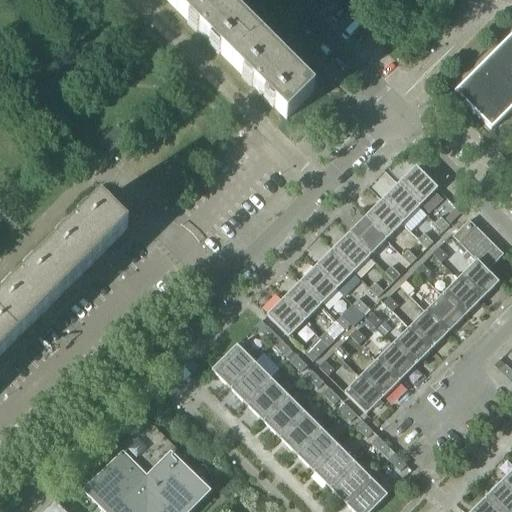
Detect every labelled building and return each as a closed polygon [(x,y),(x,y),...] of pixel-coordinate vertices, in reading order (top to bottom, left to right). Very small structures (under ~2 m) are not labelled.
[(164,0),(285,121),(285,120),(285,121),(313,93),(291,71),(296,66),(285,55),(280,60),(237,17),(242,12),(231,0),(226,5),(220,0),(164,0)] [(511,35),(453,94),(490,132),(510,111),(511,112),(511,35)] [(116,128),(99,145),(108,155),(126,138),(116,128)] [(415,169),(396,188),(417,209),(436,190),(415,169)] [(396,188),(379,205),(401,226),(417,209),(396,188)] [(99,203),(18,284),(0,301),(0,357),(127,231),(126,230),(127,230),(99,202),(99,203)] [(379,205),(363,221),(384,242),(401,226),(379,205)] [(428,220),(433,225),(442,234),(448,228),(434,214),(428,220)] [(363,221),(346,237),(368,259),(384,242),(363,221)] [(452,239),(460,247),(476,230),(468,222),(452,239)] [(460,247),(468,255),(484,239),(476,230),(460,247)] [(417,242),(426,250),(432,244),(423,236),(417,242)] [(346,237),(330,254),(352,275),(368,259),(346,237)] [(468,255),(476,263),(492,247),(484,239),(468,255)] [(392,250),(409,267),(415,261),(406,252),(405,253),(397,245),(392,250)] [(492,247),(476,263),(486,273),(502,257),(492,247)] [(437,250),(431,256),(440,265),(446,259),(437,250)] [(330,254),(313,270),(335,292),(352,275),(330,254)] [(476,263),(457,282),(479,303),(497,284),(486,273),(476,263)] [(421,266),(415,272),(424,281),(430,275),(421,266)] [(384,274),(393,283),(399,277),(390,268),(384,274)] [(313,270),(297,287),(318,308),(335,292),(313,270)] [(457,282),(441,298),(462,319),(479,303),(457,282)] [(398,289),(407,297),(413,291),(404,283),(398,289)] [(368,291),(376,300),(382,294),(374,285),(368,291)] [(297,287),(280,303),(302,324),(318,308),(297,287)] [(441,298),(424,314),(446,336),(462,319),(441,298)] [(388,299),(382,305),(391,314),(397,308),(388,299)] [(351,307),(360,316),(366,310),(357,301),(351,307)] [(302,324),(280,303),(266,318),(287,339),(302,324)] [(424,314),(408,330),(430,352),(446,336),(424,314)] [(365,322),(374,331),(380,325),(372,316),(365,322)] [(340,318),(334,324),(343,333),(349,327),(340,318)] [(343,333),(334,324),(318,340),(327,349),(343,333)] [(383,338),(390,331),(384,324),(377,331),(383,338)] [(260,334),(272,346),(278,340),(266,328),(260,334)] [(408,330),(391,347),(413,369),(430,352),(408,330)] [(355,332),(349,338),(358,347),(364,341),(355,332)] [(278,340),(272,346),(283,358),(289,351),(278,340)] [(391,347),(375,364),(396,385),(413,369),(391,347)] [(211,373),(228,390),(253,365),(236,348),(211,373)] [(309,349),(304,355),(303,355),(312,364),(318,358),(309,349)] [(339,349),(333,355),(341,363),(347,357),(339,349)] [(306,368),(294,356),(288,362),(300,374),(306,368)] [(318,369),(326,378),(333,372),(324,363),(318,369)] [(375,364),(358,380),(380,401),(396,385),(375,364)] [(228,390),(244,406),(269,381),(253,365),(228,390)] [(511,374),(504,367),(498,373),(510,385),(511,382),(511,374)] [(322,385),(311,373),(305,379),(316,391),(322,385)] [(380,401),(358,380),(343,395),(365,416),(380,401)] [(244,406),(261,423),(286,398),(269,381),(244,406)] [(339,401),(327,389),(321,395),(333,407),(339,401)] [(261,423),(278,439),(302,414),(286,398),(261,423)] [(355,418),(344,406),(338,412),(349,424),(355,418)] [(278,439),(294,456),(319,431),(302,414),(278,439)] [(206,482),(159,435),(146,422),(103,465),(106,468),(99,474),(99,473),(98,474),(95,472),(85,482),(91,487),(84,494),(101,511),(189,511),(207,495),(200,487),(206,482)] [(372,434),(360,423),(354,429),(366,440),(372,434)] [(294,456),(311,472),(335,447),(319,431),(294,456)] [(388,451),(377,439),(370,445),(382,457),(388,451)] [(311,472),(327,489),(352,464),(335,447),(311,472)] [(405,467),(393,456),(387,462),(399,473),(405,467)] [(327,489),(344,505),(369,480),(352,464),(327,489)] [(511,472),(498,487),(511,500),(511,472)] [(369,480),(344,505),(350,511),(370,511),(386,497),(369,480)] [(511,511),(511,500),(498,487),(481,503),(490,511),(511,511)] [(490,511),(481,503),(472,511),(490,511)]
